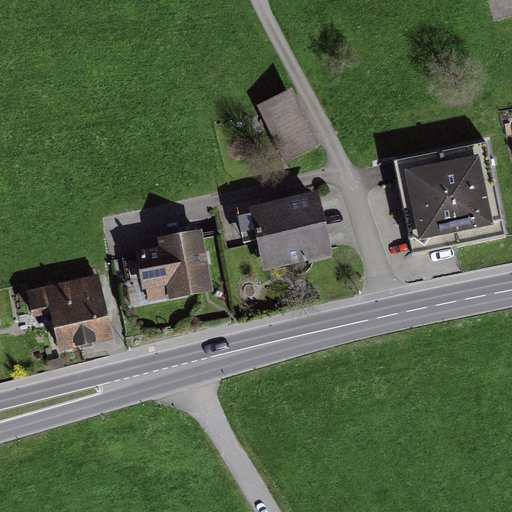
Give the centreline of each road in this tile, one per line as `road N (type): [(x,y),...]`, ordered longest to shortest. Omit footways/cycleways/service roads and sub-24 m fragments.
road 1 (secondary): [(511,290),(0,417)]
road 2 (track): [(183,366),(268,511)]
